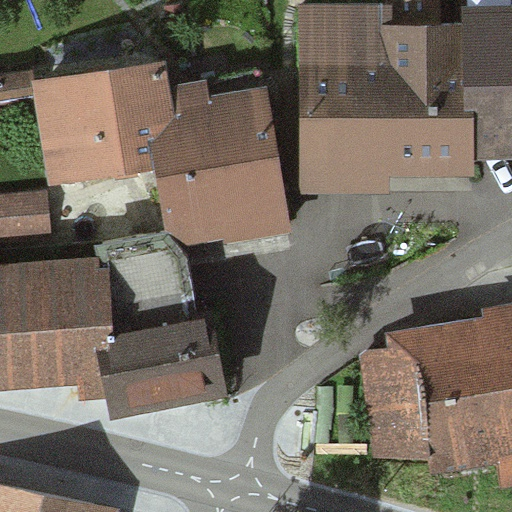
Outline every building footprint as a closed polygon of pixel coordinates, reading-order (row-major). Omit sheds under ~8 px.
[(476,181),(476,164),(475,122),(467,122),(465,35),(382,37),(383,13),(301,12),(302,198),(389,197),(391,181),(476,181)] [(511,13),(465,15),(465,35),(467,122),(475,122),(476,164),(511,163),(511,13)] [(176,123),(171,89),(166,63),(32,88),(54,202),(156,183),(150,151),(176,123)] [(223,244),(224,251),(292,238),(272,92),(210,102),(207,85),(171,89),(176,123),(150,151),(156,183),(163,234),(183,252),(223,244)] [(46,196),(0,199),(0,241),(49,238),(46,196)] [(198,328),(183,252),(163,234),(98,250),(100,265),(101,272),(110,271),(116,342),(198,328)] [(110,271),(101,272),(100,265),(0,272),(0,393),(80,390),(80,405),(108,405),(116,342),(110,271)] [(511,300),(474,306),(476,322),(382,335),(385,353),(356,357),(371,462),(428,454),(430,474),(502,464),(505,483),(511,482),(511,300)] [(198,328),(116,342),(108,405),(111,426),(228,403),(211,325),(198,328)] [(94,511),(0,493),(0,511),(94,511)]
